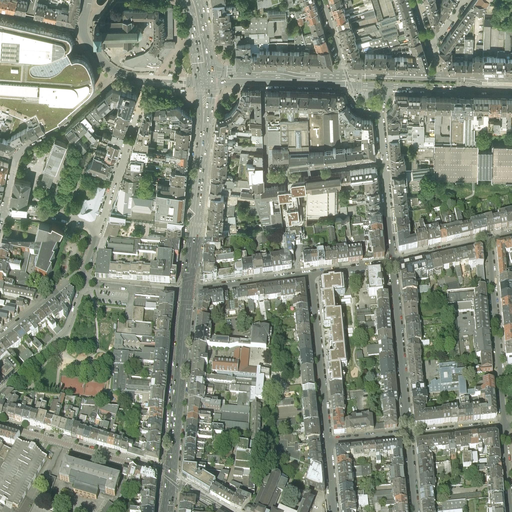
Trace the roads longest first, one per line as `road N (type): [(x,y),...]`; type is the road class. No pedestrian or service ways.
road 1 (primary): [(205,81),(187,290)]
road 2 (primary): [(187,290),(170,478)]
road 3 (residential): [(504,426),(489,238)]
road 4 (residential): [(392,262),(407,432)]
road 5 (residential): [(327,442),(311,274)]
road 6 (residential): [(158,471),(0,424)]
road 7 (residential): [(0,394),(68,328),(83,279)]
road 8 (residential): [(99,229),(141,100)]
road 9 (primary): [(205,81),(332,78)]
road 10 (residential): [(187,290),(311,274)]
